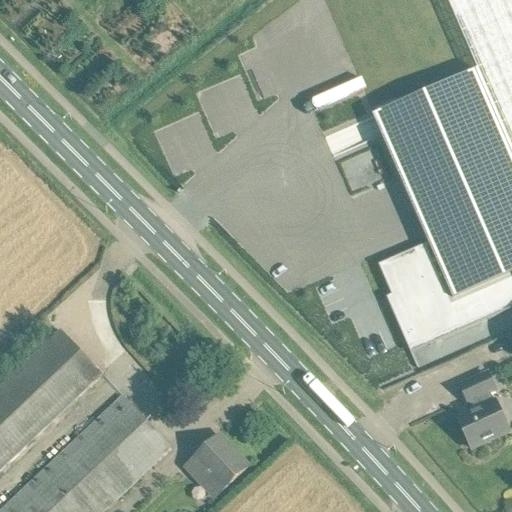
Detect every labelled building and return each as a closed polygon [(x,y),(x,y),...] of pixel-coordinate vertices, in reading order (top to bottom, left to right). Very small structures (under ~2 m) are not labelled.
[(511,0),(446,0),(477,69),(511,149),(511,0)] [(511,149),(477,69),(372,115),(372,117),(423,94),(431,113),(380,135),(428,244),(378,266),(394,302),(389,305),(417,369),(418,368),(407,343),(424,335),(429,346),(511,309),(511,149)] [(0,468),(87,388),(101,374),(61,331),(0,388),(0,468)] [(495,388),(489,374),(461,387),(468,403),(469,402),(474,412),(458,420),(472,449),(510,432),(491,390),(495,388)] [(103,511),(156,463),(171,449),(123,398),(0,511),(103,511)] [(220,436),(205,450),(187,467),(215,498),(249,467),(220,436)]
